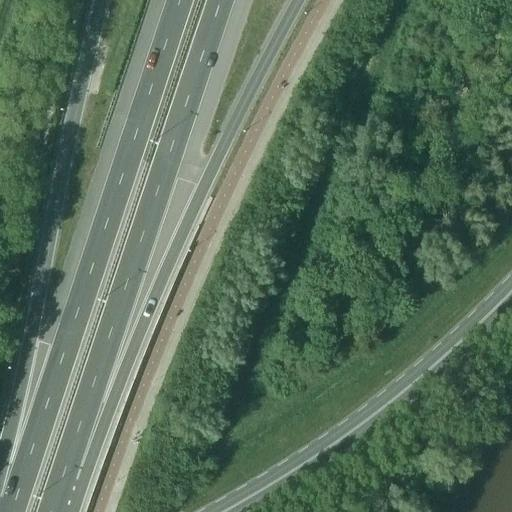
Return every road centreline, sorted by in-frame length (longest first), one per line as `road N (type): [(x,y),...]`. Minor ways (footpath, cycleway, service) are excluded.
road 1 (trunk): [(52,511),(300,0)]
road 2 (trunk): [(50,511),(222,0)]
road 3 (trunk): [(179,0),(12,506)]
road 4 (trunk): [(101,0),(37,297),(12,506)]
road 5 (primary): [(221,511),(407,385),(511,288)]
